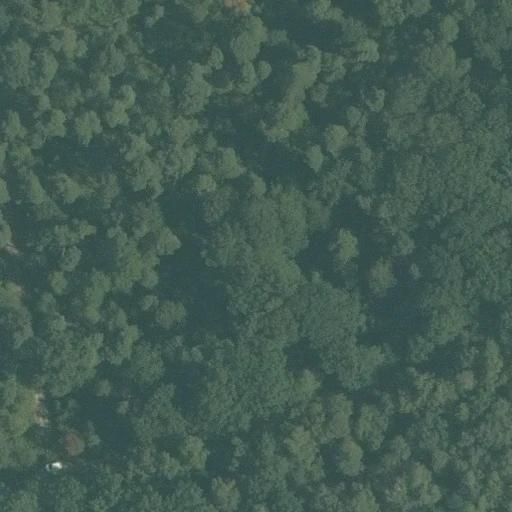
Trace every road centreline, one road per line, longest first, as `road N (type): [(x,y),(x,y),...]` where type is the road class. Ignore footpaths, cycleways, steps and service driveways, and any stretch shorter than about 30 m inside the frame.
road 1 (unclassified): [(511,329),(0,484)]
road 2 (track): [(71,421),(0,94)]
